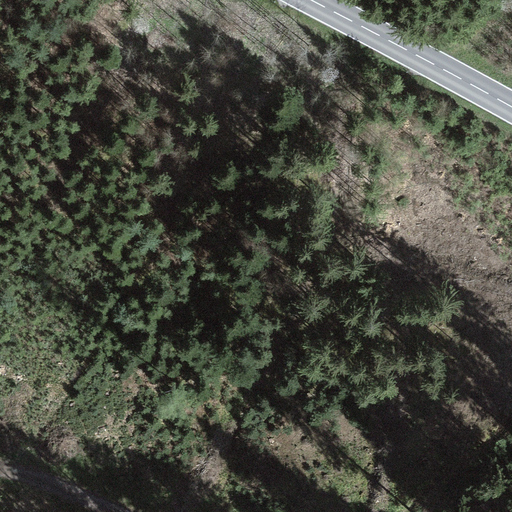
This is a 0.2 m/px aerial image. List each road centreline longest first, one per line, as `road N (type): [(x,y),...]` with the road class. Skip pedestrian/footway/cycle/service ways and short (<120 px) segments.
road 1 (secondary): [(312,0),(511,107)]
road 2 (track): [(0,472),(116,511)]
